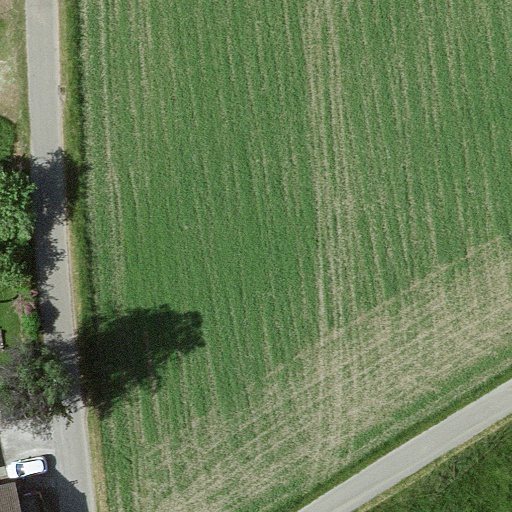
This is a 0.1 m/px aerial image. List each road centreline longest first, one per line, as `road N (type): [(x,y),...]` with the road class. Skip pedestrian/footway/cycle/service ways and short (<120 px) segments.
road 1 (unclassified): [(76,511),(37,0)]
road 2 (track): [(351,511),(511,417)]
